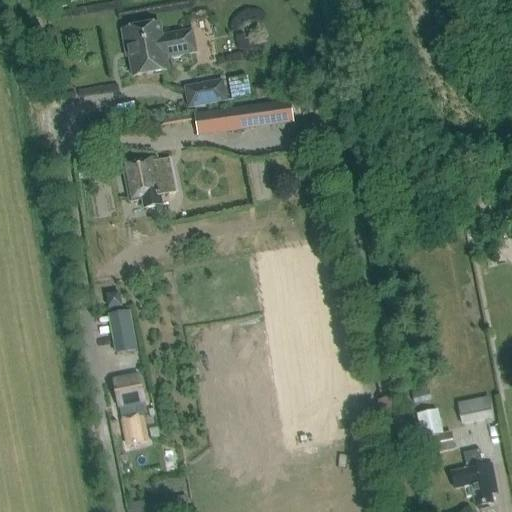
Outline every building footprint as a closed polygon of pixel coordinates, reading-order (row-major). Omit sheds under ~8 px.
[(123,52),(127,51),(128,51),(130,59),(128,60),(132,79),(167,72),(164,59),(169,58),(172,60),(178,59),(180,56),(184,55),(198,52),(193,31),(180,34),(160,38),(157,25),(119,33),(123,52)] [(251,96),(248,77),(228,81),(231,99),(251,96)] [(184,89),(188,109),(225,101),(221,81),(184,89)] [(290,102),(262,106),(265,128),(293,124),(290,102)] [(236,109),(194,115),(197,137),(239,131),(236,109)] [(90,160),(86,158),(82,160),(80,164),(81,168),(85,170),(89,168),(92,164),(90,160)] [(157,160),(127,166),(123,167),(131,204),(144,201),(146,211),(164,206),(159,184),(163,183),(157,160)] [(506,249),(503,234),(491,236),(494,251),(506,249)] [(496,266),(495,259),(487,261),(489,268),(496,266)] [(109,315),(116,356),(137,352),(130,312),(109,315)] [(381,373),(395,370),(391,347),(378,349),(381,373)] [(138,377),(114,382),(115,392),(127,446),(147,442),(142,414),(146,413),(138,377)] [(395,377),(376,381),(381,402),(400,398),(395,377)] [(412,398),(414,405),(432,401),(430,394),(412,398)] [(381,402),(377,403),(384,431),(386,431),(387,435),(403,432),(402,427),(406,426),(400,398),(381,402)] [(481,400),(458,405),(462,426),(494,419),(490,398),(481,400)] [(350,435),(363,432),(359,412),(345,415),(350,435)] [(441,435),(436,412),(416,416),(424,456),(453,450),(449,433),(441,435)] [(465,470),(450,473),(453,489),(471,486),(475,506),(490,503),(489,493),(494,492),(490,466),(481,468),(478,451),(462,454),(465,470)] [(190,511),(186,496),(172,499),(175,511),(190,511)] [(127,511),(132,511),(148,509),(146,501),(126,505),(127,511)]
